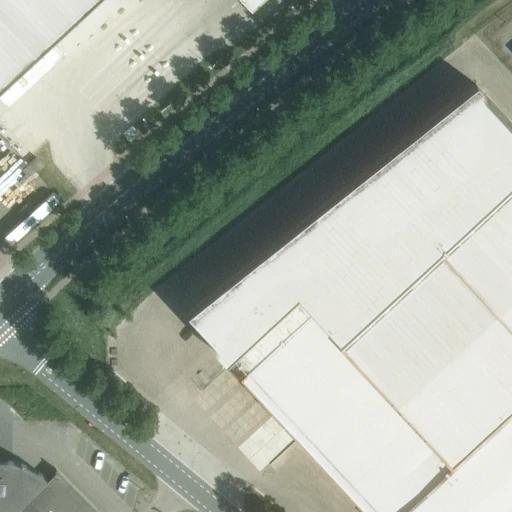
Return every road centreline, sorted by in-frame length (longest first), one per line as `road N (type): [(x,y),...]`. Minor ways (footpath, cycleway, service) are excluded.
road 1 (unclassified): [(364,0),(188,140),(0,308)]
road 2 (unclassified): [(0,323),(226,511)]
